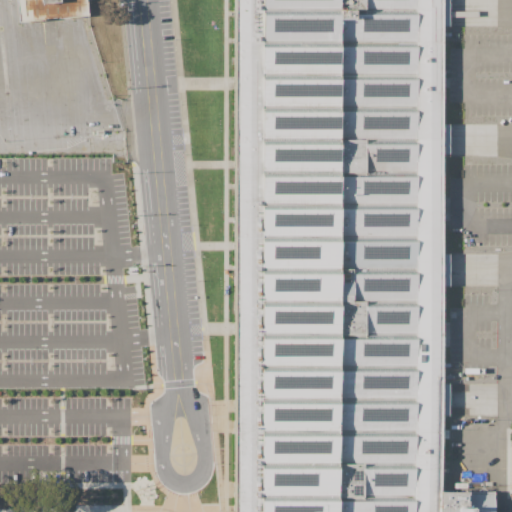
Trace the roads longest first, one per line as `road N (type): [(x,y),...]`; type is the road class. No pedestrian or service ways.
road 1 (tertiary): [(144,0),(177,403)]
road 2 (tertiary): [(177,403),(160,429),(159,448),(162,467),(181,485),(200,474),(203,458),(192,409)]
